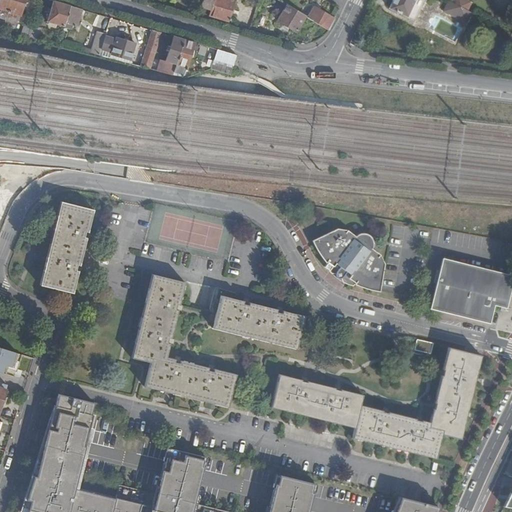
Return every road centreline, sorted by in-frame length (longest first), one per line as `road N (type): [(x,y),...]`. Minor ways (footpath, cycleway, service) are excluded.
road 1 (residential): [(0,259),(24,203),(53,180),(246,207),(282,234),(309,283),(344,308),(511,349)]
road 2 (residential): [(0,289),(45,309),(52,323),(0,501)]
road 3 (residential): [(324,62),(289,60),(102,0)]
road 4 (tertiary): [(511,86),(324,62)]
